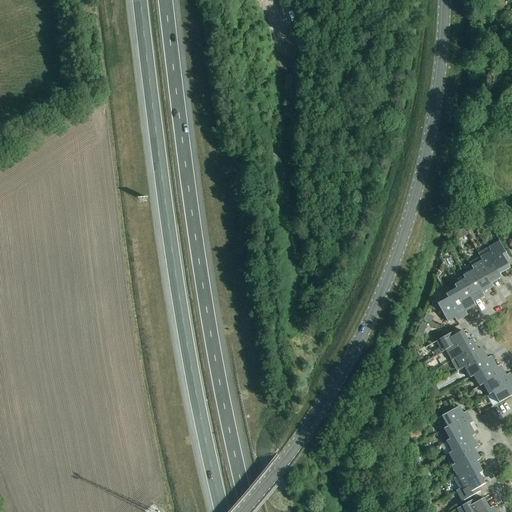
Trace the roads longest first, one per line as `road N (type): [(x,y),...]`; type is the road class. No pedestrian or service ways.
road 1 (tertiary): [(444,0),(427,142),(391,268),(317,415),(242,511)]
road 2 (motorway): [(248,511),(199,266),(165,0)]
road 3 (motorway): [(140,0),(174,272),(221,511)]
